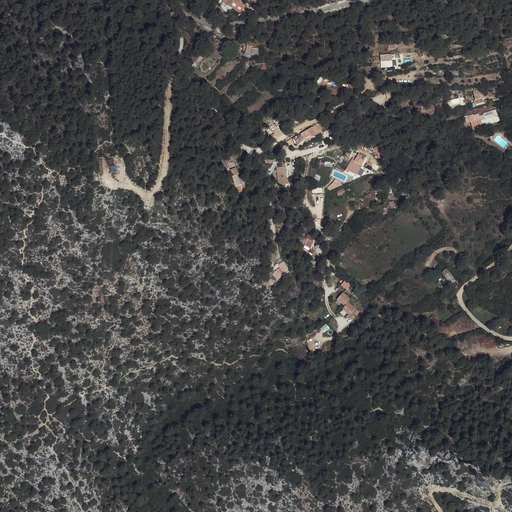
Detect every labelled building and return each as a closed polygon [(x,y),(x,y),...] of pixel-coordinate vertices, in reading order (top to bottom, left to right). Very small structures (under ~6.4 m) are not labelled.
[(224,0),(240,10),(245,2),(242,0),(224,0)] [(263,43),(252,42),(251,51),(263,52),(263,43)] [(466,120),(470,119),(470,118),(474,117),(476,123),(485,120),(486,123),(500,119),(498,112),(485,116),(484,112),(479,114),(480,116),(477,117),(476,116),(472,117),(471,114),(465,116),(466,120)] [(303,139),(306,139),(312,136),(313,135),(311,132),(314,130),(312,125),(290,138),(291,139),(292,139),(294,142),(295,141),(297,143),(303,139)] [(376,152),(377,155),(381,154),(381,152),(386,150),(383,142),(377,143),(378,146),(374,147),(376,152)] [(345,167),(348,168),(351,169),(354,165),(358,167),(361,162),(360,162),(364,154),(358,150),(354,156),(352,154),(345,167)] [(286,180),(286,164),(282,165),(283,168),(277,168),(277,181),(280,185),(282,184),(281,181),(286,180)] [(258,183),(245,171),(240,177),(252,189),(258,183)] [(233,178),(235,191),(241,190),(239,177),(233,178)] [(345,181),(346,180),(337,177),(334,180),(328,183),(330,187),(345,181)] [(331,195),(341,191),(339,185),(329,189),(331,195)] [(382,206),(390,202),(386,194),(372,201),(373,204),(371,206),(374,213),(383,209),(382,206)] [(306,251),(308,252),(309,250),(313,244),(307,241),(302,249),(306,251)] [(316,255),(309,250),(308,252),(306,251),(304,254),(313,260),(316,255)] [(289,276),(285,264),(271,269),(276,281),(289,276)] [(446,266),(441,270),(444,274),(450,282),(451,281),(453,284),(457,281),(446,266)] [(346,279),(341,286),(347,291),(353,284),(346,279)] [(348,303),(351,300),(343,293),(337,301),(345,307),(348,303)] [(356,309),(348,303),(345,307),(342,311),(350,317),(356,309)] [(330,328),(326,323),(321,328),(325,333),(330,328)]
